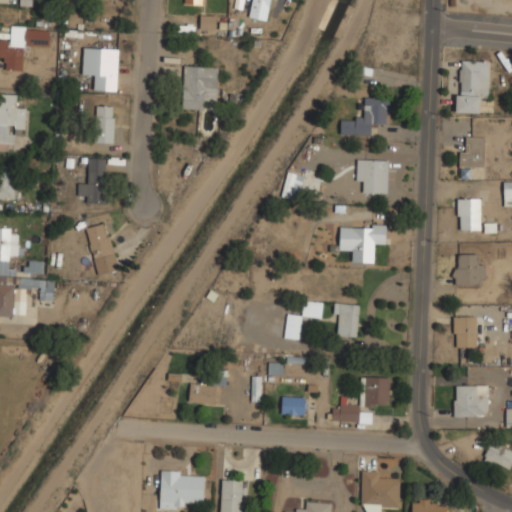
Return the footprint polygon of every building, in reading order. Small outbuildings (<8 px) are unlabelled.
[(252,0),(249,16),(267,20),(270,0),(252,0)] [(200,29),(215,29),(216,15),(200,14),(200,29)] [(0,36),(0,57),(7,58),(6,69),(24,70),(26,45),(49,47),(50,27),(9,25),(8,37),(0,36)] [(118,47),(83,47),(82,77),(93,77),(93,90),(117,90),(118,47)] [(456,112),(478,112),(479,98),(489,99),(490,60),(458,59),(456,112)] [(182,109),(205,110),(206,100),(217,100),(218,66),(184,65),(182,109)] [(0,150),(14,150),(14,133),(25,133),(26,106),(17,105),(17,94),(0,93),(0,150)] [(340,134),(372,135),(372,124),(387,124),(388,98),(364,97),(363,118),(340,117),(340,134)] [(114,142),(114,105),(96,105),(96,142),(114,142)] [(485,169),(485,136),(467,136),(467,147),(460,147),(460,177),(472,177),(472,169),(485,169)] [(105,203),(105,157),(88,157),(88,181),(78,181),(78,194),(87,194),(87,203),(105,203)] [(366,181),(366,193),(388,193),(388,159),(357,159),(357,181),(366,181)] [(0,199),(15,199),(15,165),(0,165),(0,199)] [(294,200),(304,177),(290,171),(280,194),(294,200)] [(481,198),(457,198),(457,229),(481,229),(481,198)] [(118,270),(107,222),(86,227),(97,274),(118,270)] [(386,224),(339,224),(339,250),(351,250),(350,262),(374,262),(375,243),(386,243),(386,224)] [(0,315),(13,316),(14,287),(41,288),(41,299),(53,300),(54,279),(15,277),(15,268),(9,268),(9,255),(20,255),(20,230),(0,229),(0,315)] [(483,284),(483,253),(454,253),(454,284),(483,284)] [(43,260),(25,260),(25,272),(43,272),(43,260)] [(299,339),(301,315),(321,317),(322,302),(303,300),(302,315),(287,314),(285,337),(299,339)] [(339,313),(338,335),(357,336),(358,303),(334,302),(333,313),(339,313)] [(476,348),(476,315),(454,315),(454,348),(476,348)] [(226,374),(212,374),(212,384),(190,383),(189,401),(214,402),(215,384),(225,384),(226,374)] [(331,421),(370,422),(371,404),(389,404),(390,376),(362,375),(361,404),(349,403),(349,398),(342,397),(341,406),(332,406),(331,421)] [(251,376),(251,398),(259,398),(259,376),(251,376)] [(453,416),(488,416),(488,385),(453,385),(453,416)] [(304,415),(304,395),(281,395),(281,415),(304,415)] [(482,459),(508,472),(511,464),(511,449),(492,439),(482,459)] [(160,505),(204,506),(204,471),(160,470),(160,505)] [(361,506),(398,507),(399,480),(379,480),(379,470),(361,470),(361,506)] [(219,511),(242,511),(243,478),(219,478),(219,511)] [(330,511),(331,501),(305,500),(305,510),(284,509),(283,511),(330,511)] [(411,501),(411,511),(447,511),(447,501),(411,501)]
